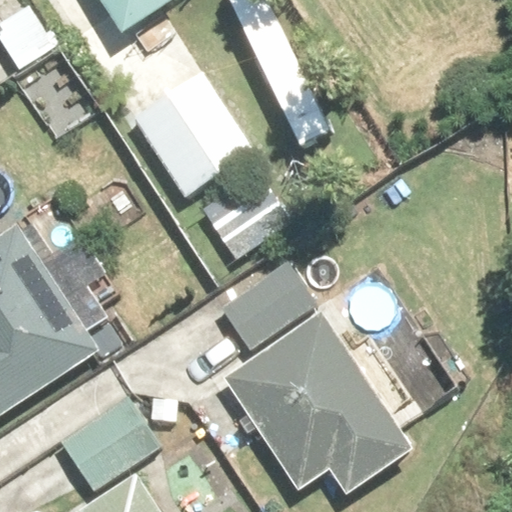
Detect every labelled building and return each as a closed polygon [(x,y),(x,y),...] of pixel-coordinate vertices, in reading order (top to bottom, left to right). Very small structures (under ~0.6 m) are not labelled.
[(104,0),(137,48),(195,9),(188,0),(104,0)] [(0,51),(17,40),(0,14),(0,51)] [(220,81),(149,125),(194,196),(265,152),(220,81)] [(0,435),(119,352),(37,235),(0,261),(0,435)] [(265,368),(235,390),(313,496),(345,473),(366,501),(436,450),(299,261),(226,314),(265,368)] [(178,455),(147,408),(73,456),(104,503),(178,455)] [(172,511),(152,478),(95,511),(172,511)]
